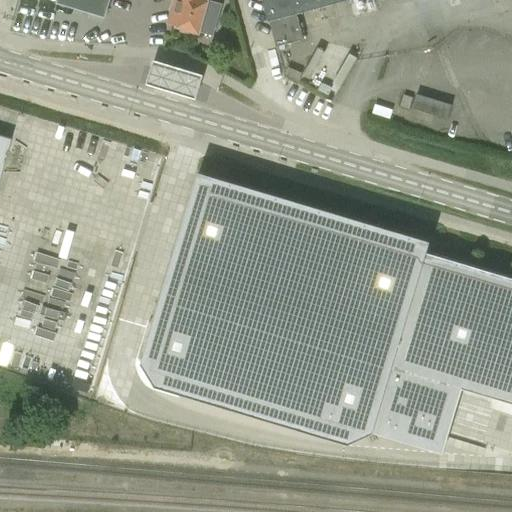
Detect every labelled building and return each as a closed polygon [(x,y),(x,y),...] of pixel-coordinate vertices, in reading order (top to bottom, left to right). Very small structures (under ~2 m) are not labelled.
[(57,0),(57,2),(104,16),(108,0),(57,0)] [(207,0),(174,0),(168,23),(175,25),(175,26),(212,36),(221,5),(207,1),(207,0)] [(263,0),(276,46),(303,39),(296,13),(342,0),(263,0)] [(304,74),(311,78),(325,52),(318,48),(304,74)] [(350,54),(334,83),(341,87),(357,58),(350,54)] [(174,74),(176,67),(154,60),(147,85),(197,100),(205,75),(190,71),(187,78),(174,74)] [(174,74),(187,78),(190,71),(190,69),(177,65),(176,67),(174,74)] [(288,71),(290,79),(302,75),(300,67),(288,71)] [(451,105),(430,98),(416,94),(412,108),(447,119),(451,105)] [(413,97),(404,95),(400,106),(409,109),(413,97)] [(0,135),(0,171),(10,138),(0,135)] [(199,171),(142,362),(156,386),(349,443),(374,432),(393,366),(463,387),(511,401),(511,277),(428,252),(431,240),(199,171)]
